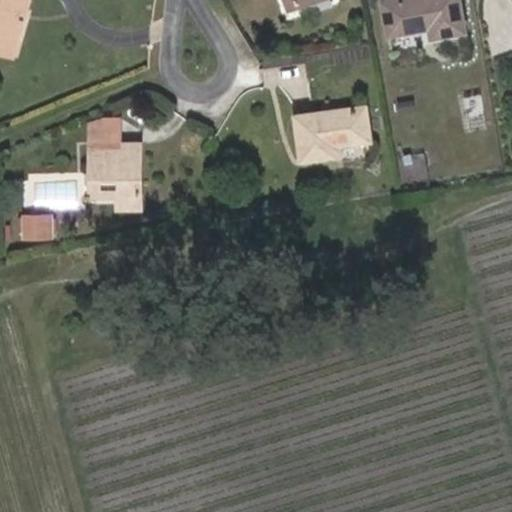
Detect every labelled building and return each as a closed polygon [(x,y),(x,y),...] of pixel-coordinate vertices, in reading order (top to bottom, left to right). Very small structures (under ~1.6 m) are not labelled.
[(0,0),(0,49),(8,52),(22,0),(0,0)] [(22,0),(8,52),(16,54),(30,0),(22,0)] [(287,0),(291,9),(297,7),(294,0),(287,0)] [(460,0),(383,0),(389,33),(432,25),(434,36),(466,30),(460,0)] [(365,106),(297,117),(303,158),(335,154),(334,143),(370,138),(365,106)] [(91,118),(91,143),(118,143),(118,115),(105,115),(91,118)] [(120,189),(120,198),(120,208),(140,208),(139,143),(118,143),(91,143),(92,189),(120,189)] [(92,198),(120,198),(120,189),(92,189),(92,198)] [(50,211),(24,209),(23,235),(48,236),(50,211)]
